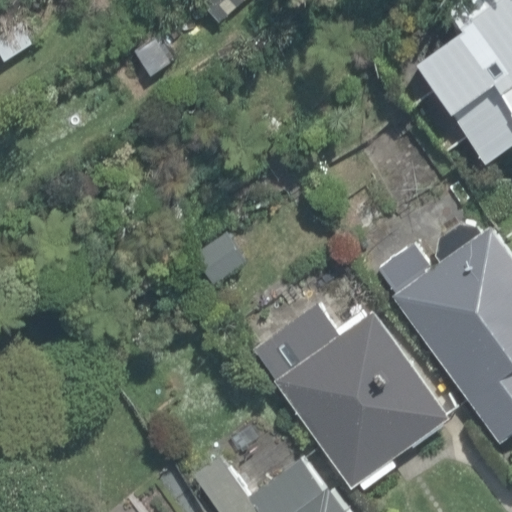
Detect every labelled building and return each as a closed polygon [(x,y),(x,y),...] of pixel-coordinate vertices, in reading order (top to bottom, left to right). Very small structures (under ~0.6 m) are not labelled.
[(93,36),(112,20),(95,0),(89,0),(74,13),(93,36)] [(421,60),(492,161),(511,144),(511,0),(450,0),(469,25),(421,60)] [(487,229),(479,218),(462,219),(441,234),(439,254),(444,260),(437,265),(418,239),(383,265),(401,289),(397,291),(502,436),(511,428),(511,247),(494,223),(487,229)] [(199,250),(218,278),(247,257),(228,229),(199,250)] [(279,376),(356,482),(452,412),(375,307),(367,313),(364,307),(339,325),(321,300),(260,345),(282,374),(279,376)] [(361,511),(337,479),(326,487),(304,456),(253,493),(221,451),(196,469),(228,511),(361,511)]
